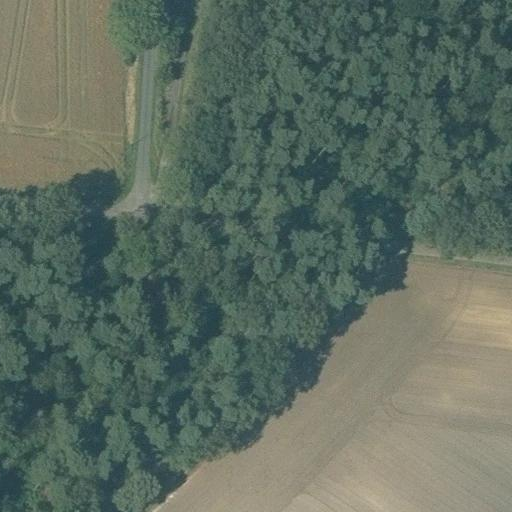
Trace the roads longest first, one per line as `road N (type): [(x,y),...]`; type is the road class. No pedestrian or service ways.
road 1 (unclassified): [(135,215),(511,260)]
road 2 (unclassified): [(151,0),(135,215)]
road 3 (unclassified): [(135,215),(0,199)]
